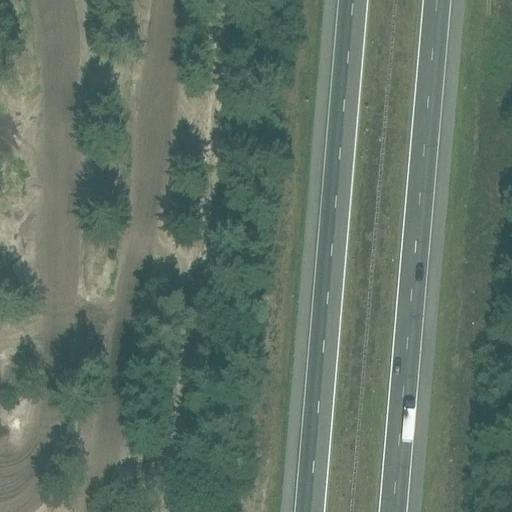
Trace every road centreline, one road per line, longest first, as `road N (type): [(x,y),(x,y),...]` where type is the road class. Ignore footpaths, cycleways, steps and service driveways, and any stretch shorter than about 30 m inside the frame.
road 1 (track): [(163,511),(201,234),(215,0)]
road 2 (motorway): [(389,511),(433,0)]
road 3 (motorway): [(353,0),(309,511)]
